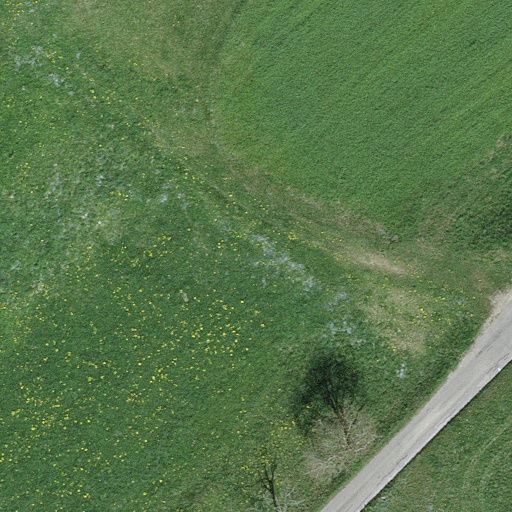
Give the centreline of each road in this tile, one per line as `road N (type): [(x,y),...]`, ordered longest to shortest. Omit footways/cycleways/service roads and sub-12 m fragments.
road 1 (track): [(511,297),(348,256),(135,147),(0,52)]
road 2 (unclassified): [(338,511),(511,335)]
